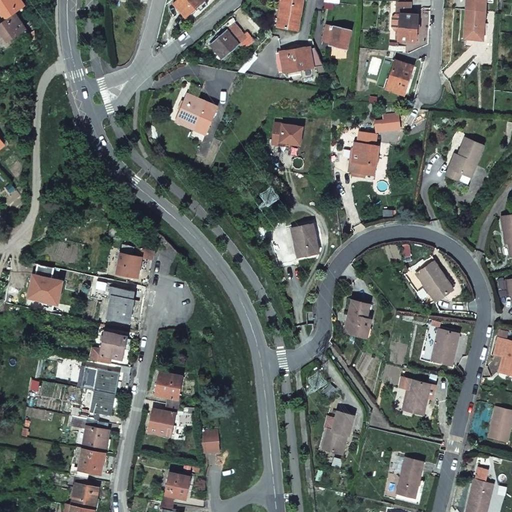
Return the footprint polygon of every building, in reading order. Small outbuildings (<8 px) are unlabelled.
[(20,0),(0,0),(0,7),(1,10),(0,10),(0,12),(5,20),(14,14),(25,6),(20,0)] [(176,0),(173,3),(185,17),(203,0),(176,0)] [(281,0),(277,26),(298,30),(303,0),(281,0)] [(466,0),(466,9),(485,10),(485,0),(466,0)] [(400,13),(410,14),(411,2),(397,1),(396,14),(400,14),(400,13)] [(466,9),(464,38),(483,40),(485,10),(466,9)] [(400,14),(398,40),(416,41),(418,15),(410,14),(400,13),(400,14)] [(5,20),(0,23),(0,33),(1,35),(3,34),(8,42),(26,30),(14,14),(5,20)] [(325,24),(322,38),(330,39),(329,45),(347,49),(351,30),(325,24)] [(227,30),(210,45),(221,58),(239,44),(227,30)] [(309,47),(280,52),(284,71),(313,66),(309,47)] [(395,60),(386,88),(404,94),(413,66),(395,60)] [(217,106),(187,93),(176,121),(205,133),(217,106)] [(375,122),(376,131),(399,129),(398,114),(383,115),(383,121),(375,122)] [(274,123),(272,144),(280,145),(280,142),(289,143),(300,144),(302,126),(274,123)] [(376,135),(359,132),(358,143),(355,143),(352,161),(350,161),(349,171),(369,174),(370,164),(375,165),(378,146),(375,146),(376,135)] [(483,145),(465,138),(458,155),(452,168),(449,167),(446,175),(458,180),(461,173),(471,177),(483,145)] [(458,155),(455,154),(449,167),(452,168),(458,155)] [(467,184),(471,177),(461,173),(458,180),(467,184)] [(511,255),(511,214),(501,216),(505,238),(508,238),(509,243),(511,255)] [(313,223),(291,228),(297,257),(319,253),(313,223)] [(111,225),(110,235),(120,236),(122,226),(111,225)] [(273,230),(255,225),(258,242),(271,241),(273,230)] [(123,244),(117,273),(138,277),(142,256),(152,258),(154,250),(123,244)] [(453,289),(434,261),(416,274),(435,301),(453,289)] [(35,284),(32,298),(55,303),(59,280),(52,278),(54,267),(38,264),(36,275),(33,274),(32,284),(35,284)] [(59,280),(55,303),(59,304),(63,281),(59,279),(59,280)] [(105,282),(102,297),(110,298),(110,296),(111,296),(112,295),(133,299),(135,291),(122,289),(123,284),(112,282),(111,283),(105,282)] [(111,296),(108,317),(129,321),(134,300),(133,299),(112,295),(111,296)] [(370,304),(352,300),(348,314),(353,316),(349,331),(358,333),(357,335),(366,337),(371,319),(366,318),(370,304)] [(353,316),(348,314),(345,330),(349,331),(353,316)] [(455,332),(439,329),(432,360),(451,365),(455,349),(451,348),(455,332)] [(101,353),(101,354),(111,356),(122,358),(124,349),(128,350),(129,339),(126,338),(127,336),(117,334),(118,332),(105,330),(101,353)] [(511,341),(499,338),(495,354),(503,356),(499,372),(511,374),(511,341)] [(93,348),(91,360),(97,361),(110,363),(111,356),(101,354),(101,353),(100,352),(100,349),(93,348)] [(26,359),(25,368),(31,369),(33,360),(26,359)] [(82,388),(94,390),(116,394),(120,373),(86,366),(82,388)] [(160,372),(156,394),(168,396),(178,398),(178,397),(180,385),(187,386),(187,379),(181,378),(181,376),(160,372)] [(402,377),(400,387),(407,388),(410,379),(402,377)] [(428,383),(410,379),(407,388),(403,409),(423,414),(427,397),(425,396),(428,383)] [(435,385),(428,383),(425,396),(427,397),(432,398),(435,385)] [(90,411),(101,414),(112,416),(113,407),(117,408),(119,398),(115,397),(116,394),(94,390),(90,411)] [(168,396),(166,404),(179,406),(180,398),(178,397),(178,398),(168,396)] [(166,404),(165,411),(175,413),(175,414),(177,414),(179,406),(166,404)] [(507,441),(511,418),(511,410),(496,407),(489,437),(507,441)] [(83,409),(81,417),(99,421),(101,414),(90,411),(83,409)] [(154,409),(149,431),(171,435),(175,414),(175,413),(165,411),(154,409)] [(349,435),(354,416),(338,411),(332,430),(328,429),(323,449),(339,453),(345,434),(349,435)] [(73,416),(71,426),(85,428),(86,427),(87,427),(87,426),(98,428),(99,421),(81,417),(73,416)] [(87,427),(84,448),(105,451),(105,449),(109,450),(111,439),(107,439),(109,431),(98,428),(87,426),(87,427)] [(201,431),(203,453),(220,452),(218,429),(201,431)] [(344,454),(349,435),(345,434),(339,453),(344,454)] [(80,468),(79,469),(90,471),(101,473),(103,465),(107,466),(109,455),(104,454),(105,451),(84,448),(80,468)] [(419,479),(423,461),(405,457),(397,493),(415,498),(419,479)] [(71,466),(70,474),(88,478),(90,471),(79,469),(80,468),(71,466)] [(165,493),(165,494),(174,496),(186,498),(191,477),(169,472),(165,493)] [(70,474),(68,486),(73,487),(74,484),(77,484),(87,486),(88,478),(70,474)] [(396,498),(418,504),(424,480),(419,479),(415,498),(397,493),(396,498)] [(485,511),(493,484),(474,479),(466,511),(485,511)] [(77,484),(73,505),(97,509),(99,499),(96,498),(98,488),(87,486),(77,484)] [(162,493),(161,501),(173,504),(174,496),(165,494),(165,493),(162,493)] [(161,501),(159,510),(162,510),(162,509),(172,511),(173,504),(161,501)] [(66,503),(64,511),(71,511),(73,505),(66,503)]
